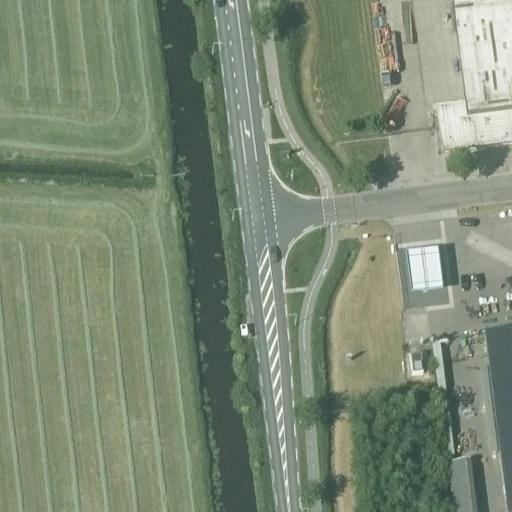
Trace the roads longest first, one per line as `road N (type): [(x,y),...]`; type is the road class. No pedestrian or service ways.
road 1 (primary): [(245,221),(288,509)]
road 2 (primary): [(288,509),(268,219)]
road 3 (unclassified): [(511,189),(268,219)]
road 4 (primary): [(218,0),(245,221)]
road 5 (primary): [(268,219),(241,0)]
